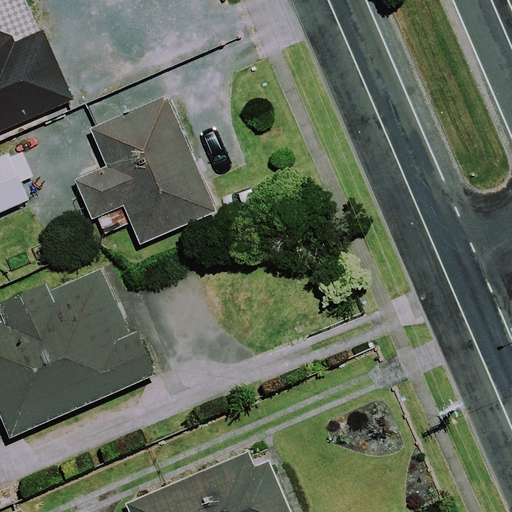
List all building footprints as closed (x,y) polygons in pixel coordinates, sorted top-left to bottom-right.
[(26,0),(0,0),(0,135),(71,106),(42,37),(26,0)] [(211,216),(165,104),(92,134),(108,172),(74,186),(96,240),(133,225),(141,244),(211,216)] [(0,214),(31,202),(13,156),(0,160),(0,214)] [(149,379),(99,265),(0,307),(0,425),(7,441),(149,379)] [(283,511),(262,456),(135,506),(137,511),(283,511)]
